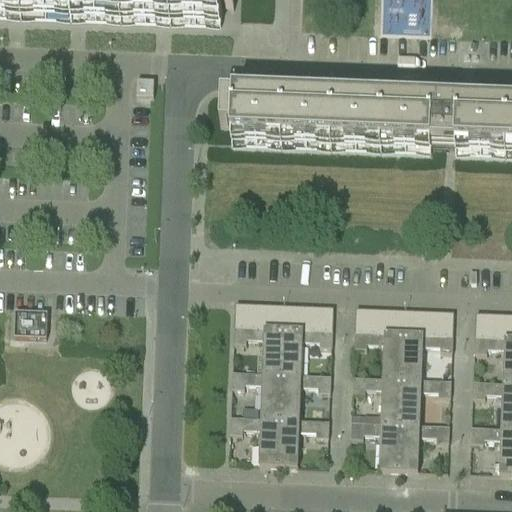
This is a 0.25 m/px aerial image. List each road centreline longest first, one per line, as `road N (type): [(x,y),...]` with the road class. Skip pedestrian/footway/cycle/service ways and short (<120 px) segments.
road 1 (tertiary): [(181,80),(174,98),(164,492)]
road 2 (residential): [(164,492),(511,507)]
road 3 (tertiary): [(511,85),(196,71),(181,80)]
